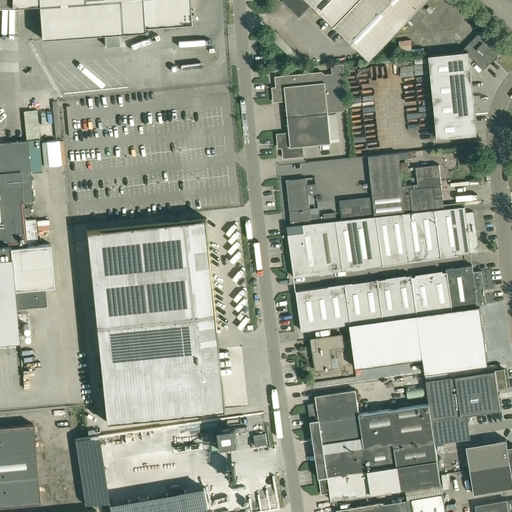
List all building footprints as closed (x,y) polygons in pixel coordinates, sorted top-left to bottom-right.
[(0,0),(0,5),(16,6),(17,6),(39,5),(41,38),(105,34),(105,46),(119,45),(119,33),(144,31),(144,28),(191,24),(189,0),(0,0)] [(311,4),(312,4),(369,59),(425,0),(281,0),(299,17),(311,4)] [(483,68),(502,48),(481,28),(462,49),(469,55),(483,68)] [(471,71),(469,55),(462,49),(459,52),(429,55),(431,76),(471,71)] [(285,100),(286,117),(328,112),(347,110),(343,64),(333,65),(334,74),(326,75),(322,71),(275,76),(276,92),(272,92),(273,101),(285,100)] [(431,76),(433,96),(473,92),(471,71),(431,76)] [(433,96),(435,117),(475,113),(473,92),(433,96)] [(37,110),(24,111),(27,140),(39,139),(37,110)] [(328,114),(328,112),(286,117),(288,132),(276,133),(277,142),(281,142),(283,158),(304,156),(303,146),(331,143),(331,142),(340,141),(337,114),(328,114)] [(475,113),(435,117),(437,138),(477,134),(475,113)] [(0,348),(6,348),(5,341),(8,341),(9,348),(15,348),(15,340),(20,340),(17,310),(47,307),(45,287),(55,286),(51,244),(38,245),(36,220),(25,221),(25,216),(30,216),(29,207),(24,207),(24,201),(33,200),(31,173),(42,171),(39,139),(27,140),(0,142),(0,348)] [(374,215),(404,212),(403,211),(401,185),(397,152),(367,155),(374,215)] [(408,162),(400,163),(401,171),(409,170),(408,162)] [(442,194),(439,173),(438,164),(415,167),(416,176),(417,184),(413,184),(401,185),(403,211),(407,210),(412,210),(442,207),(443,207),(443,203),(442,194)] [(305,178),(296,179),(285,180),(289,212),(290,224),(310,222),(320,221),(319,214),(309,215),(305,178)] [(357,204),(340,206),(342,217),(372,213),(371,203),(364,204),(364,200),(357,200),(357,204)] [(465,206),(376,216),(382,264),(478,251),(473,211),(466,212),(465,206)] [(294,277),(382,264),(376,216),(337,220),(325,221),(303,224),(303,232),(288,234),(294,277)] [(226,409),(219,337),(207,218),(86,231),(106,421),(202,412),(226,409)] [(446,272),(451,309),(481,305),(486,305),(481,271),(473,272),(472,265),(445,269),(446,272)] [(446,272),(429,275),(434,312),(451,309),(446,272)] [(411,275),(379,279),(385,319),(417,314),(411,277),(411,275)] [(417,314),(434,312),(429,275),(411,277),(417,314)] [(379,279),(347,284),(352,323),(385,319),(379,279)] [(301,330),(352,323),(347,284),(296,291),(301,330)] [(352,323),(350,323),(356,369),(424,359),(426,374),(489,364),(481,305),(451,309),(434,312),(417,314),(385,319),(352,323)] [(315,370),(319,369),(333,367),(330,349),(344,347),(343,334),(324,337),(314,338),(316,350),(313,350),(315,370)] [(501,409),(498,390),(508,389),(505,369),(427,380),(435,443),(470,438),(467,414),(470,414),(501,409)] [(406,388),(408,399),(427,396),(426,385),(406,388)] [(308,404),(310,421),(359,414),(355,390),(315,396),(316,403),(308,404)] [(319,477),(390,467),(437,459),(429,403),(359,414),(362,438),(322,444),(324,452),(325,459),(316,460),(319,477)] [(310,421),(313,438),(321,437),(322,444),(362,438),(359,414),(310,421)] [(0,453),(36,450),(33,424),(0,426),(0,453)] [(218,430),(220,447),(237,445),(235,428),(218,430)] [(265,433),(253,435),(255,446),(267,444),(265,433)] [(511,463),(511,446),(508,447),(506,439),(466,446),(470,470),(511,463)] [(0,479),(38,476),(36,450),(0,453),(0,479)] [(441,483),(437,459),(390,467),(393,491),(441,483)] [(511,463),(470,470),(474,494),(511,487),(511,463)] [(331,500),(393,491),(390,467),(319,477),(321,494),(330,493),(331,500)] [(0,506),(40,503),(38,476),(0,479),(0,506)] [(446,511),(442,488),(408,494),(409,500),(383,504),(384,511),(446,511)] [(511,511),(511,500),(508,501),(508,499),(476,505),(477,511),(511,511)] [(384,511),(383,504),(383,502),(336,510),(336,511),(384,511)]
